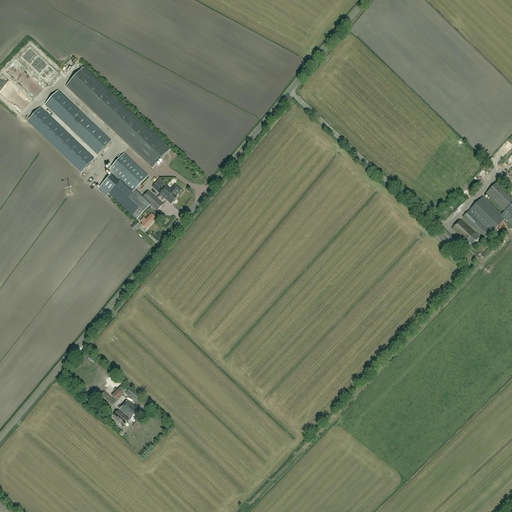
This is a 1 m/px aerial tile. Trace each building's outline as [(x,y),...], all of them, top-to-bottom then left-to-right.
[(153,169),(171,150),(84,68),(66,87),(153,169)] [(58,91),(45,105),(98,155),(111,141),(58,91)] [(95,159),(41,108),(28,122),(81,173),(95,159)] [(157,183),(152,187),(158,192),(162,188),(157,183)] [(502,215),(483,197),(463,217),(476,230),(476,229),(486,239),(505,219),(511,225),(511,198),(497,183),(486,194),(505,212),(502,215)] [(171,190),(177,195),(181,191),(175,185),(171,190)] [(177,195),(171,190),(167,186),(160,194),(171,204),(173,202),(174,202),(176,200),(176,199),(177,198),(175,197),(177,195)] [(143,198),(150,205),(157,211),(163,205),(149,191),(143,198)] [(143,224),(141,225),(146,230),(156,218),(151,214),(146,220),(144,218),(140,222),(143,224)] [(460,220),(452,228),(466,242),(467,242),(472,246),(479,238),(474,234),(460,220)] [(135,232),(140,226),(136,222),(131,228),(135,232)] [(112,393),(118,399),(124,393),(118,387),(112,393)] [(115,402),(105,392),(98,400),(108,410),(115,402)] [(127,401),(120,410),(131,419),(130,421),(134,424),(141,414),(138,411),(139,410),(127,401)] [(129,420),(119,411),(114,417),(124,426),(129,420)]
